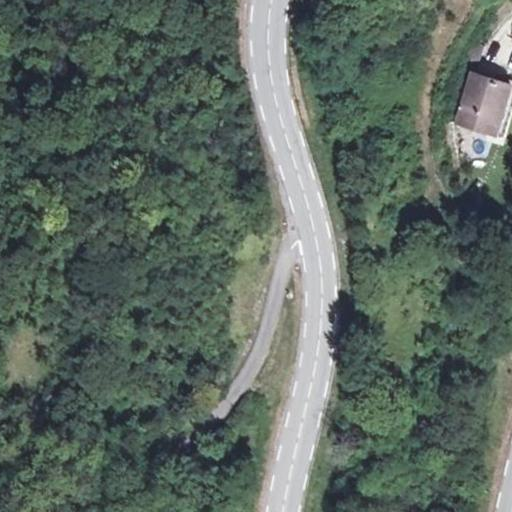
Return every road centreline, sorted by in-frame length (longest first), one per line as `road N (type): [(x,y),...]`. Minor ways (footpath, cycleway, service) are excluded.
road 1 (residential): [(152,511),(176,465),(254,368),(286,252),(314,233)]
road 2 (secondary): [(282,511),(321,313),(314,233)]
road 3 (secondary): [(314,233),(269,74),(270,0)]
